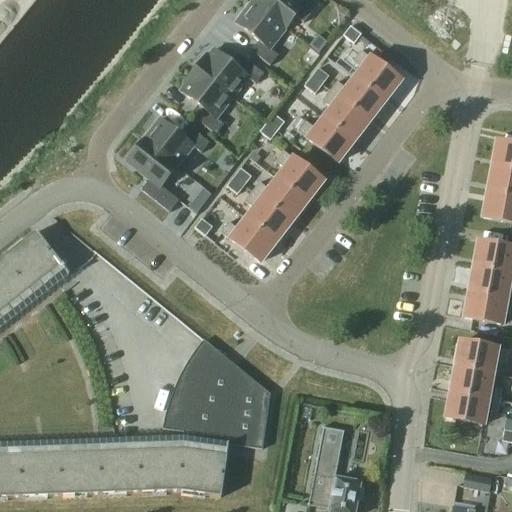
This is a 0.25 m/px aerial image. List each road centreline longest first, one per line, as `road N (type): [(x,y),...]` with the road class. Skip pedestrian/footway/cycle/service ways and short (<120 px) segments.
road 1 (residential): [(442,72),(256,314)]
road 2 (residential): [(471,85),(413,381)]
road 3 (residential): [(92,189),(102,136),(213,0)]
road 4 (residential): [(92,189),(256,314)]
road 5 (residential): [(256,314),(307,349),(413,381)]
road 6 (residential): [(413,381),(397,511)]
road 7 (residential): [(345,0),(442,72)]
